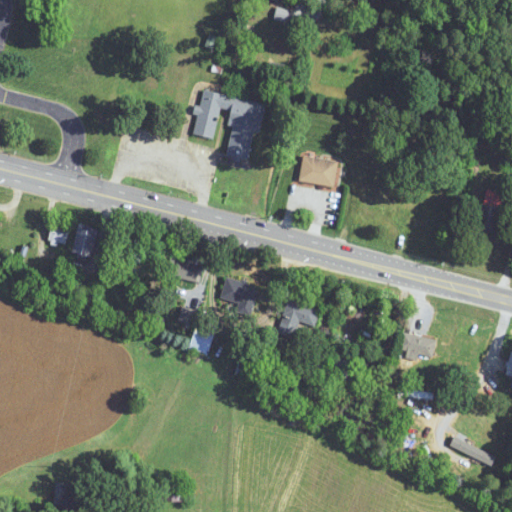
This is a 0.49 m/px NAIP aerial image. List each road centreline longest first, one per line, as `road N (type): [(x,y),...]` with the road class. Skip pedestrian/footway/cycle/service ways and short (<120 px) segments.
road 1 (primary): [(276,237),(0,166)]
road 2 (primary): [(511,299),(276,237)]
